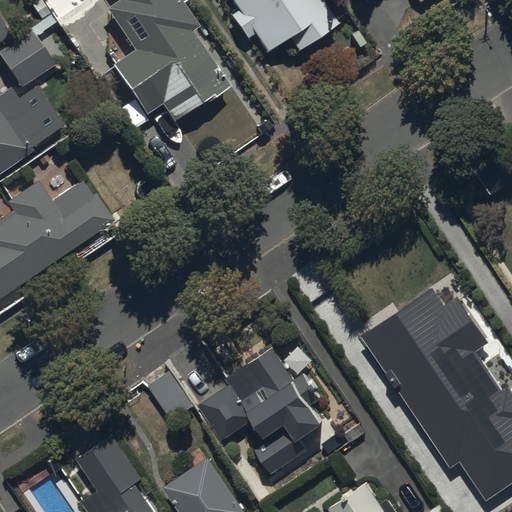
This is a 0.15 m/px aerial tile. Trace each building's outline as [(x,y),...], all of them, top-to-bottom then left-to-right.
[(102,1),(101,0),(49,0),(67,25),(102,1)] [(144,113),(162,101),(175,120),(227,84),(189,30),(196,25),(179,0),(116,0),(105,8),(133,49),(128,52),(110,64),(144,113)] [(226,0),(263,53),(287,37),(297,52),(337,24),(320,0),(226,0)] [(0,18),(0,39),(10,33),(0,18)] [(0,49),(0,58),(19,86),(54,62),(31,28),(0,49)] [(0,172),(31,151),(23,140),(39,129),(9,84),(0,90),(0,172)] [(0,296),(110,221),(81,180),(51,201),(36,179),(5,200),(12,209),(0,216),(0,296)] [(459,462),(486,501),(511,482),(511,404),(477,352),(489,344),(458,298),(445,306),(433,288),(360,338),(450,469),(459,462)] [(253,449),(271,475),(310,449),(302,438),(326,421),(275,345),(226,378),(230,384),(198,405),(222,441),(254,419),(267,439),(253,449)] [(146,383),(170,419),(194,403),(170,368),(146,383)] [(158,511),(138,482),(143,478),(113,433),(78,457),(101,491),(82,504),(87,511),(158,511)] [(247,511),(209,455),(164,485),(182,511),(247,511)] [(446,511),(441,503),(427,511),(388,511),(387,509),(368,481),(328,508),(330,511),(446,511)]
